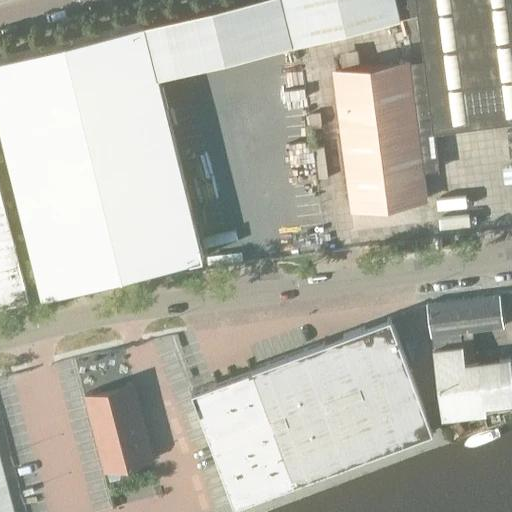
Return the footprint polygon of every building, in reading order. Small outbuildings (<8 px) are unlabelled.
[(235,0),(0,57),(0,119),(43,294),(202,255),(158,74),(294,40),(284,0),(235,0)] [(284,0),(294,40),(401,14),(419,10),(418,0),(284,0)] [(511,0),(418,0),(419,10),(434,126),(511,116),(511,0)] [(354,207),(425,198),(408,60),(336,69),(354,207)] [(0,306),(29,299),(0,187),(0,306)] [(503,325),(499,293),(499,292),(428,302),(443,416),(486,410),(485,404),(511,399),(511,368),(510,355),(465,361),(461,330),(503,325)] [(235,503),(414,437),(433,430),(391,316),(192,390),(235,503)] [(153,458),(133,381),(133,380),(86,392),(106,470),(153,458)] [(185,456),(183,444),(171,446),(167,426),(150,430),(156,462),(185,456)] [(0,511),(13,511),(0,461),(0,511)]
